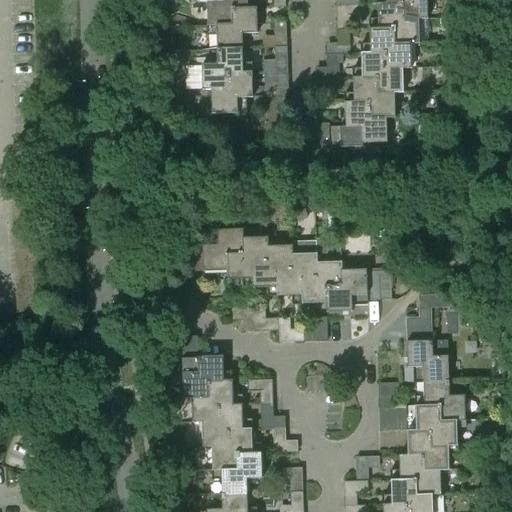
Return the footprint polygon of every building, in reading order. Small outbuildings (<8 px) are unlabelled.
[(207,26),(216,26),(216,25),(231,25),(231,10),(248,9),(248,8),(247,0),(221,0),(222,0),(206,1),(206,2),(207,26)] [(385,0),(386,4),(401,3),(402,20),(418,19),(418,20),(427,19),(426,0),(385,0)] [(377,4),(378,28),(378,29),(394,28),(394,44),(410,43),(411,44),(419,44),(418,20),(418,19),(402,20),(401,3),(386,4),(377,4)] [(216,26),(217,50),(242,49),(242,34),(257,34),(257,8),(248,8),(248,9),(231,10),(231,25),(216,25),(216,26)] [(336,18),(337,31),(349,31),(349,18),(336,18)] [(274,23),(274,36),(287,36),(286,23),(274,23)] [(369,29),(369,53),(369,54),(385,53),(386,69),(402,68),(402,69),(411,69),(411,44),(410,43),(394,44),(394,28),(378,29),(378,28),(369,29)] [(349,31),(337,31),(337,43),(350,43),(349,31)] [(274,48),(275,60),(287,60),(287,48),(274,48)] [(243,72),(242,49),(217,50),(217,65),(201,65),(202,66),(188,67),(189,90),(202,90),(202,91),(211,91),(211,90),(227,89),(226,74),(243,74),(243,72)] [(360,53),(361,78),(377,78),(377,94),(394,93),(394,94),(403,93),(402,69),(402,68),(386,69),(385,53),(369,54),(369,53),(360,53)] [(326,55),(327,68),(339,68),(339,55),(326,55)] [(211,90),(211,91),(212,115),(238,114),(237,98),(253,98),(252,72),(243,72),(243,74),(226,74),(227,89),(211,90)] [(353,78),(353,103),(369,102),(369,119),(386,118),(395,118),(394,94),(394,93),(377,94),(377,78),(361,78),(353,78)] [(276,83),(276,96),(288,96),(288,83),(276,83)] [(315,92),(315,104),(328,104),(328,91),(315,92)] [(353,103),(345,103),(346,127),(329,128),(330,136),(317,137),(305,137),(306,148),(363,147),(362,143),(387,143),(386,118),(369,119),(369,102),(353,103)] [(173,118),(170,105),(160,108),(164,121),(173,118)] [(316,124),(317,137),(330,136),(329,128),(329,124),(316,124)] [(427,173),(427,164),(418,164),(418,173),(427,173)] [(14,201),(14,213),(38,213),(37,201),(14,201)] [(307,218),(304,210),(295,213),(298,221),(307,218)] [(14,213),(14,225),(38,225),(38,213),(14,213)] [(14,225),(15,237),(38,236),(38,225),(14,225)] [(203,272),(227,271),(228,271),(227,255),(244,255),(243,238),(244,238),(243,229),(217,230),(218,246),(202,246),(203,272)] [(15,237),(15,249),(39,248),(38,236),(15,237)] [(227,280),(252,279),(253,279),(252,263),(268,262),(268,246),(268,237),(244,238),(243,238),(244,255),(227,255),(228,271),(227,271),(227,280)] [(252,288),(277,287),(277,271),(291,271),(291,254),(293,254),(292,245),(268,246),(268,262),(252,263),(253,279),(252,279),(252,288)] [(15,249),(15,261),(39,260),(39,248),(15,249)] [(178,248),(179,261),(191,261),(191,248),(178,248)] [(277,296),(301,296),(302,296),(302,279),(317,278),(317,263),(317,254),(293,254),(291,254),(291,271),(277,271),(277,287),(277,296)] [(396,271),(402,264),(392,255),(386,261),(396,271)] [(15,261),(15,273),(39,272),(39,260),(15,261)] [(302,304),(326,304),(327,304),(326,287),(342,287),(341,271),(342,271),(342,262),(317,263),(317,278),(302,279),(302,296),(301,296),(302,304)] [(327,304),(326,304),(326,313),(352,312),(352,296),(367,296),(367,301),(391,300),(390,272),(366,272),(366,270),(342,271),(341,271),(342,287),(326,287),(327,304)] [(15,273),(16,285),(39,284),(39,272),(15,273)] [(16,285),(16,297),(40,296),(39,284),(16,285)] [(16,297),(16,309),(40,308),(40,296),(16,297)] [(40,308),(16,309),(17,321),(40,320),(40,308)] [(229,309),(229,321),(242,321),(242,308),(229,309)] [(432,357),(431,317),(419,318),(406,318),(407,342),(406,342),(407,368),(414,368),(414,383),(423,383),(423,382),(449,381),(448,357),(432,357)] [(266,319),(266,332),(279,332),(279,319),(266,319)] [(316,329),(303,330),(303,343),(316,342),(316,329)] [(303,343),(303,330),(291,330),(291,343),(303,343)] [(183,399),(192,399),(192,398),(208,397),(208,382),(224,381),(223,357),(197,357),(197,337),(181,337),(182,373),(183,399)] [(159,353),(169,353),(168,339),(158,339),(159,353)] [(193,423),(201,423),(218,422),(216,406),(233,405),(232,380),(224,381),(208,382),(208,397),(192,398),(192,399),(193,423)] [(423,382),(423,383),(424,406),(424,407),(439,406),(439,422),(457,421),(457,422),(465,422),(465,396),(449,396),(449,381),(423,382)] [(260,392),(261,405),(273,404),(272,392),(260,392)] [(378,396),(378,408),(391,408),(390,395),(378,396)] [(273,404),(261,405),(261,417),(273,417),(273,404)] [(202,448),(211,447),(227,447),(227,430),(243,429),(242,405),(233,405),(216,406),(218,422),(201,423),(202,448)] [(415,406),(416,431),(431,431),(432,447),(448,446),(448,447),(457,447),(457,422),(457,421),(439,422),(439,406),(424,407),(424,406),(415,406)] [(212,472),(221,471),(221,470),(237,470),(236,454),(253,454),(253,453),(252,429),(243,429),(227,430),(227,447),(211,447),(212,472)] [(273,429),(273,441),(286,441),(285,429),(273,429)] [(407,431),(407,455),(407,456),(424,455),(424,471),(440,471),(441,472),(449,471),(448,447),(448,446),(432,447),(431,431),(416,431),(407,431)] [(221,471),(222,495),(247,494),(247,479),(262,479),(261,453),(253,453),(253,454),(236,454),(237,470),(221,470),(221,471)] [(398,455),(399,480),(399,481),(416,480),(416,496),(432,495),(432,496),(441,496),(441,472),(440,471),(424,471),(424,455),(407,456),(407,455),(398,455)] [(355,469),(356,482),(368,482),(368,469),(355,469)] [(290,480),(290,493),(303,493),(302,480),(290,480)] [(390,480),(391,505),(407,504),(407,511),(432,511),(432,496),(432,495),(416,496),(416,480),(399,481),(399,480),(390,480)] [(303,493),(290,493),(291,506),(303,505),(303,493)] [(344,494),(345,507),(357,506),(356,493),(344,494)] [(206,511),(247,511),(247,494),(222,495),(222,510),(207,510),(206,511)] [(501,511),(511,511),(511,500),(501,501),(501,511)]
